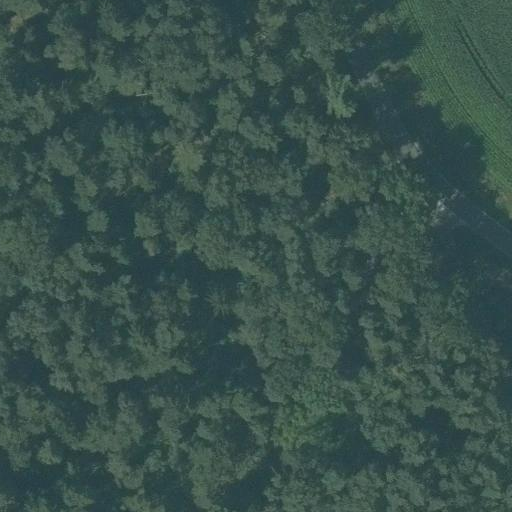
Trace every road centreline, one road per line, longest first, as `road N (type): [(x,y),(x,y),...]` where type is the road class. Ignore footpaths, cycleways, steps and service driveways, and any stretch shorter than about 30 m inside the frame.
road 1 (unclassified): [(207,511),(435,188)]
road 2 (secondary): [(435,188),(394,128),(339,0)]
road 3 (track): [(435,188),(511,383)]
